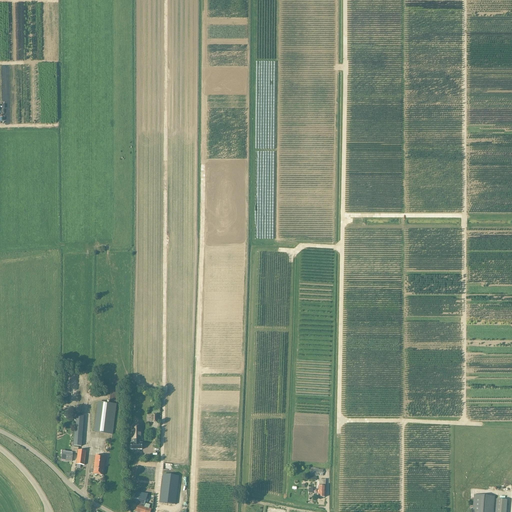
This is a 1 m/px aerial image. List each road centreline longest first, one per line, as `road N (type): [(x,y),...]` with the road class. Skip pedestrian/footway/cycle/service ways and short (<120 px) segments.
road 1 (unknown): [(463,0),(463,423),(337,419),(344,0)]
road 2 (unclassified): [(0,431),(108,511)]
